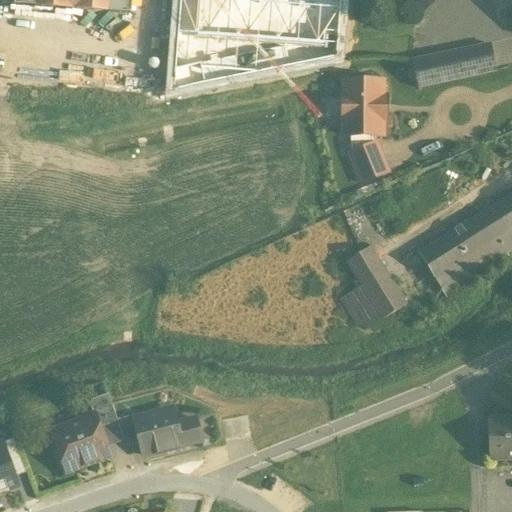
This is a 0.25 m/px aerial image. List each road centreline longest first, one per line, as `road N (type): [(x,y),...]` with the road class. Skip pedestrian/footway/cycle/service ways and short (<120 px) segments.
road 1 (residential): [(210,486),(241,464),(511,348)]
road 2 (unknown): [(146,0),(135,29),(120,41),(67,48),(0,36)]
road 3 (residential): [(60,511),(128,488),(210,486)]
